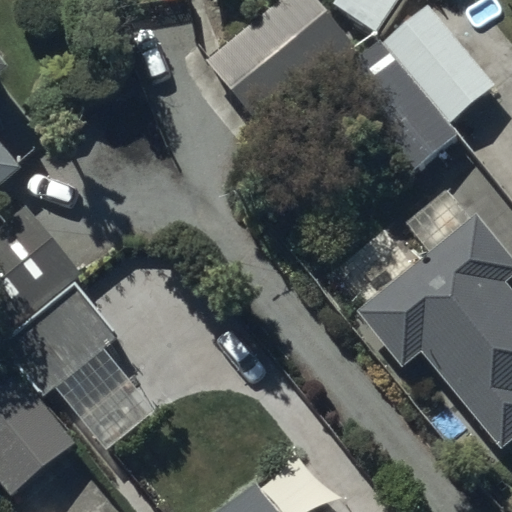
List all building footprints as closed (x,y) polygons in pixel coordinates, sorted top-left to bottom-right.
[(356,62),(306,0),(297,0),(208,74),(262,139),(356,62)] [(459,148),(450,137),(496,98),(428,18),(427,19),(406,2),(407,0),(347,0),(335,18),(376,45),(373,47),(379,54),(329,95),(408,190),(459,148)] [(0,202),(20,185),(0,161),(0,137),(4,133),(0,128),(0,105),(12,96),(0,82),(0,202)] [(83,287),(28,219),(0,241),(0,317),(18,340),(83,287)] [(511,270),(479,229),(360,327),(404,382),(423,366),(501,464),(511,455),(511,301),(508,295),(511,291),(511,270)] [(74,299),(2,359),(45,410),(117,350),(74,299)] [(13,379),(0,389),(0,492),(13,509),(77,457),(13,379)] [(268,511),(258,499),(241,511),(268,511)]
